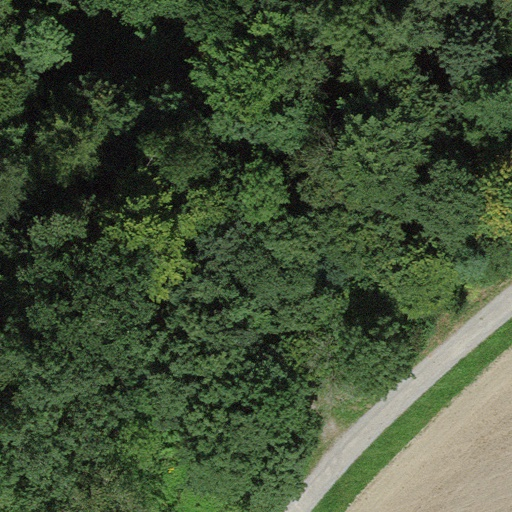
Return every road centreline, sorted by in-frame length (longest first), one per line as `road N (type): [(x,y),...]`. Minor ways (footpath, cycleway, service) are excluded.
road 1 (track): [(341,459),(281,319),(236,164),(215,0)]
road 2 (track): [(511,293),(385,410),(294,511)]
